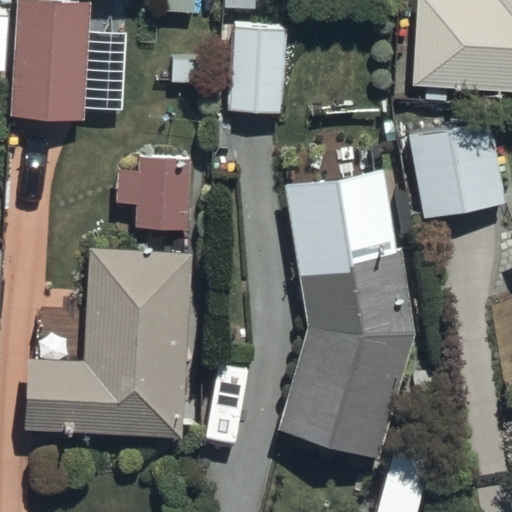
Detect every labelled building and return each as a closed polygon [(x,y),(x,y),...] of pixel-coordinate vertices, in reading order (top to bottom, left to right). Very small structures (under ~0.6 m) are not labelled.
[(87,0),(14,0),(12,106),(84,108),(86,49),(111,49),(112,19),(87,19),(87,0)] [(511,0),(407,0),(403,71),(511,77),(511,0)] [(287,17),(231,15),(227,100),(284,102),(287,17)] [(489,109),(404,124),(420,211),(505,195),(489,109)] [(186,218),(187,162),(116,161),(116,217),(186,218)] [(276,433),(378,462),(415,335),(385,169),(281,187),(307,327),(276,433)] [(173,421),(182,236),(79,231),(74,343),(17,341),(13,413),(173,421)] [(511,236),(502,241),(511,263),(511,236)]
